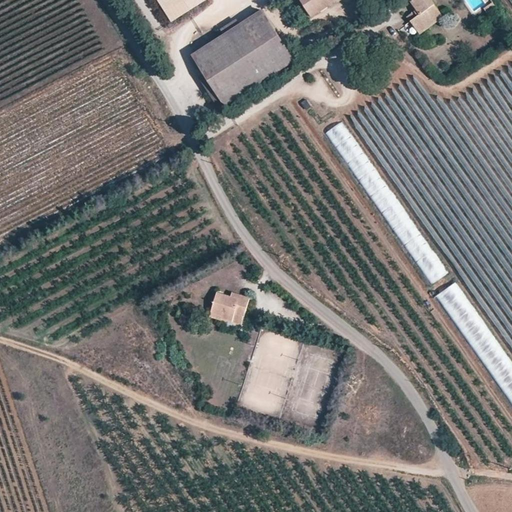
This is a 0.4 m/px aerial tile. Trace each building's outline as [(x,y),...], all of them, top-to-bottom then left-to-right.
[(205,0),(156,0),(171,23),(206,1),(205,0)] [(301,0),(310,13),(330,0),(301,0)] [(411,0),(416,7),(406,13),(410,20),(421,13),(429,24),(441,16),(430,0),(411,0)] [(194,54),(224,103),(293,59),(263,11),(194,54)] [(429,24),(421,13),(410,20),(418,31),(429,24)] [(339,151),(354,144),(343,122),(328,129),(339,151)] [(436,296),(446,310),(465,296),(455,283),(436,296)] [(230,296),(217,292),(211,312),(221,315),(220,320),(230,323),(230,321),(232,314),(242,317),(248,296),(240,294),(239,299),(230,296)] [(182,316),(184,309),(178,307),(176,315),(182,316)] [(230,321),(240,324),(242,317),(232,314),(230,321)]
